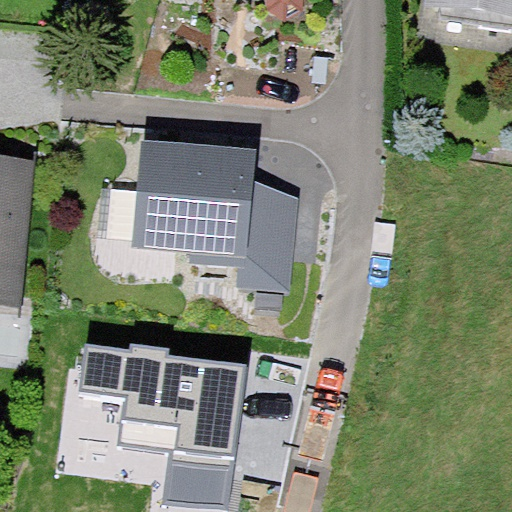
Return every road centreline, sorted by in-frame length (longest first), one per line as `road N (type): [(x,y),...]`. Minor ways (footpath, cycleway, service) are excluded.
road 1 (residential): [(317,480),(363,260),(370,127)]
road 2 (residential): [(370,127),(69,102)]
road 3 (residential): [(370,127),(367,0)]
